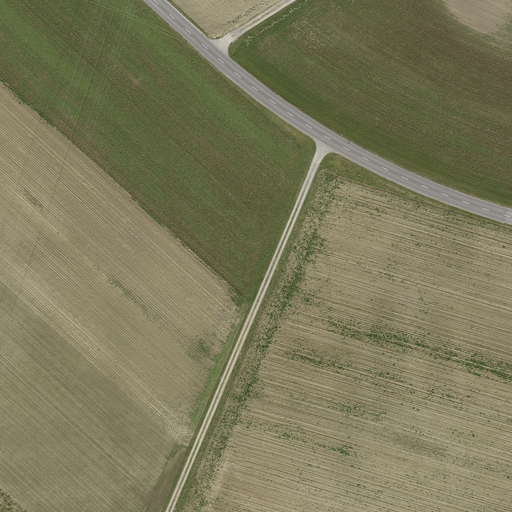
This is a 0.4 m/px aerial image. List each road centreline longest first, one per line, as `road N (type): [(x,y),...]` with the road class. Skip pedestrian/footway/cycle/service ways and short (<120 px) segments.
road 1 (tertiary): [(511,219),(405,181),(327,139),(153,0)]
road 2 (track): [(170,511),(327,139)]
